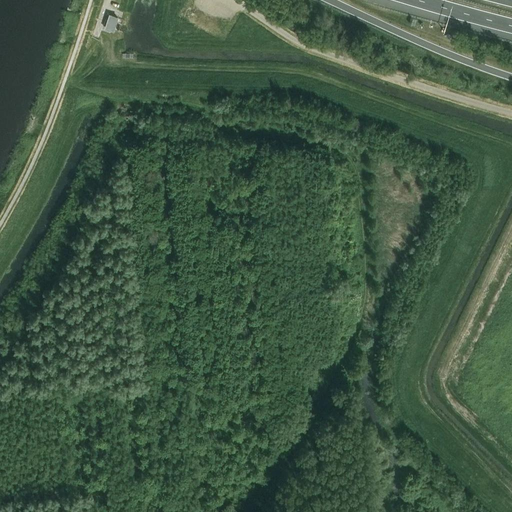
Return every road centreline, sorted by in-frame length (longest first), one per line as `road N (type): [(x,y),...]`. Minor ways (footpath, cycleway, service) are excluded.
road 1 (track): [(63,84),(133,104),(195,106),(229,130),(299,137),(345,154),(357,167),(362,319),(317,416),(243,511)]
road 2 (motorway): [(329,0),(511,77)]
